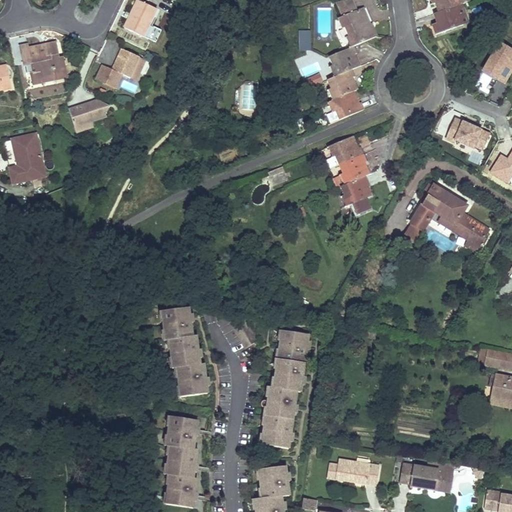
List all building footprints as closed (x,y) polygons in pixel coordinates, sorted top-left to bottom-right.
[(348,36),(353,47),(353,46),(375,37),(370,24),(363,8),(356,11),(351,0),(343,0),(336,3),(342,17),(338,19),(342,29),(344,28),(348,36)] [(433,0),(435,4),(438,13),(457,6),(462,4),(460,0),(433,0)] [(159,11),(136,1),(123,28),(146,39),(152,26),(159,11)] [(457,6),(438,13),(434,14),(437,23),(440,33),(464,25),(457,6)] [(152,26),(146,39),(151,42),(157,29),(152,26)] [(28,48),(20,50),(25,74),(31,73),(40,71),(43,83),(55,80),(67,78),(63,57),(59,58),(56,43),(43,45),(44,48),(32,51),(28,48)] [(501,97),(511,75),(511,52),(497,45),(480,79),(477,77),(474,83),(501,97)] [(350,48),(329,57),(332,66),(337,76),(351,70),(359,67),(355,57),(351,59),(350,56),(354,55),(356,54),(353,46),(353,47),(350,48)] [(121,75),(129,79),(139,58),(121,49),(111,70),(102,66),(95,80),(115,89),(121,75)] [(144,60),(139,58),(129,79),(134,81),(144,60)] [(334,77),(327,80),(331,89),(335,100),(353,92),(357,90),(353,81),(349,83),(348,80),(352,78),(354,77),(351,70),(337,76),(334,77)] [(40,71),(31,73),(33,85),(43,83),(40,71)] [(10,88),(8,79),(0,80),(2,90),(10,88)] [(333,101),(331,102),(335,111),(339,120),(364,109),(360,102),(358,104),(354,105),(353,102),(357,101),(353,92),(335,100),(333,101)] [(110,106),(96,99),(68,108),(74,127),(83,124),(88,115),(98,119),(95,112),(100,110),(106,113),(110,106)] [(106,113),(100,110),(95,112),(98,119),(107,116),(106,113)] [(332,112),(326,115),(330,124),(339,120),(335,111),(332,112)] [(146,115),(140,112),(132,128),(138,131),(146,115)] [(98,119),(88,115),(83,124),(97,119),(98,119)] [(444,135),(482,151),(490,131),(453,115),(444,135)] [(35,134),(11,139),(18,167),(9,169),(13,185),(40,178),(36,157),(41,156),(35,134)] [(339,165),(363,155),(360,148),(358,149),(354,150),(353,148),(357,146),(353,137),(331,146),(335,157),(333,158),(326,161),(330,169),(339,165)] [(511,177),(511,146),(506,157),(499,153),(488,171),(507,183),(511,177)] [(366,162),(363,155),(339,165),(343,175),(347,184),(365,176),(370,174),(365,165),(361,167),(360,165),(364,163),(366,162)] [(45,177),(41,156),(36,157),(40,178),(45,177)] [(283,170),(282,167),(270,172),(271,176),(283,170)] [(347,184),(343,175),(334,178),(338,188),(341,187),(347,184)] [(350,205),(355,217),(371,210),(366,198),(371,196),(367,187),(363,189),(362,186),(366,184),(368,184),(365,176),(347,184),(341,187),(344,196),(349,206),(350,205)] [(467,206),(434,186),(410,223),(412,225),(410,229),(420,235),(423,231),(435,212),(440,215),(443,217),(455,225),(471,234),(468,240),(465,245),(477,252),(490,230),(462,214),(467,206)] [(443,217),(440,215),(436,221),(468,240),(471,234),(455,225),(443,217)] [(189,309),(165,312),(166,321),(163,321),(163,323),(165,332),(165,334),(167,333),(168,342),(172,341),(173,349),(171,349),(171,351),(172,360),(172,362),(175,361),(176,370),(180,369),(181,377),(178,377),(178,379),(180,388),(180,390),(182,390),(183,398),(207,395),(207,388),(209,388),(208,379),(205,380),(204,365),(200,366),(199,360),(202,360),(201,351),(198,351),(196,337),(192,337),(191,325),(193,324),(192,315),(190,316),(189,309)] [(238,310),(226,317),(245,350),(257,342),(238,310)] [(309,336),(285,333),(283,341),(281,341),(281,343),(279,352),(279,354),(281,354),(279,369),(277,369),(276,371),(275,380),(275,381),(277,382),(276,390),(273,389),(271,398),(269,397),(269,399),(268,403),(265,402),(264,402),(263,402),(262,403),(261,404),(261,405),(261,406),(261,407),(261,408),(262,408),(262,409),(263,409),(265,409),(267,410),(269,410),(267,426),(265,425),(264,427),(263,436),(263,438),(265,438),(264,447),(288,450),(289,443),(292,444),(293,435),(290,435),(294,408),(297,408),(298,400),(296,399),(296,393),(300,394),(301,387),(304,387),(305,379),(302,378),(306,352),(309,352),(310,344),(308,343),(309,336)] [(477,364),(484,365),(487,350),(480,348),(477,364)] [(484,365),(498,368),(502,352),(487,350),(484,365)] [(511,363),(511,354),(502,352),(498,368),(510,370),(511,363)] [(511,381),(511,378),(495,375),(492,388),(498,389),(496,400),(506,402),(505,407),(511,408),(511,381)] [(498,389),(492,388),(489,404),(505,407),(506,402),(496,400),(498,389)] [(197,422),(173,418),(172,427),(170,427),(169,428),(168,437),(168,439),(170,439),(169,448),(173,448),(172,456),(170,456),(169,457),(168,466),(168,468),(170,468),(169,477),(173,478),(171,485),(169,485),(169,486),(167,495),(167,497),(170,497),(169,506),(192,509),(193,503),(196,503),(197,495),(195,494),(197,480),(193,479),(194,474),(196,474),(198,465),(195,465),(197,451),(193,450),(195,437),(198,438),(199,429),(196,429),(197,422)] [(379,467),(338,459),(336,466),(334,481),(375,489),(379,467)] [(435,470),(402,464),(398,484),(410,487),(410,489),(442,494),(447,464),(437,463),(435,470)] [(449,495),(454,466),(447,464),(442,494),(449,495)] [(336,466),(329,465),(327,480),(334,481),(336,466)] [(256,511),(255,511),(285,511),(284,504),(282,504),(281,498),(289,497),(287,483),(290,483),(288,474),(286,475),(285,468),(261,471),(262,479),(260,480),(261,492),(264,492),(265,499),(260,500),(257,500),(258,509),(255,509),(256,511)] [(481,470),(472,468),(471,471),(476,478),(480,478),(481,470)] [(473,511),(478,482),(463,479),(458,510),(466,511),(473,511)] [(511,511),(511,495),(501,494),(501,492),(487,490),(483,509),(497,511),(511,511)] [(315,511),(317,502),(303,500),(302,510),(311,511),(315,511)]
